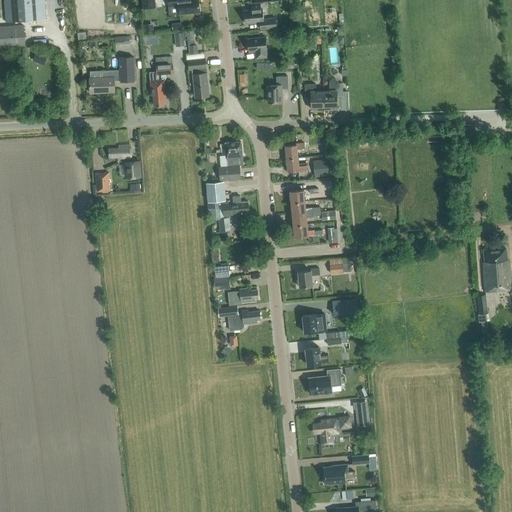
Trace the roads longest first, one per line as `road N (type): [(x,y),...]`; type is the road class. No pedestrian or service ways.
road 1 (tertiary): [(296,511),(271,257)]
road 2 (unclassified): [(0,127),(206,119),(235,110)]
road 3 (residential): [(252,129),(476,115)]
road 4 (residential): [(271,257),(467,234)]
road 5 (tertiary): [(271,257),(252,129)]
